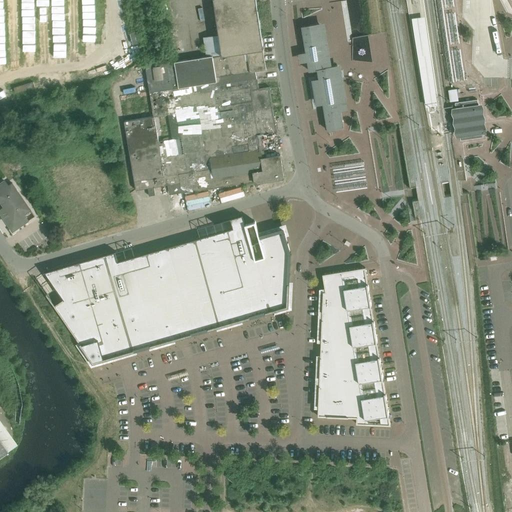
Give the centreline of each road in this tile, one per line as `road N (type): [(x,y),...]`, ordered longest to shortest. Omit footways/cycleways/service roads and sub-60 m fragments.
road 1 (unclassified): [(18,267),(306,185)]
road 2 (unclassified): [(328,211),(379,243),(412,441)]
road 3 (unclassified): [(328,211),(304,250),(294,440)]
road 4 (unclassified): [(306,185),(277,0)]
road 5 (unclassified): [(208,511),(211,436),(294,440)]
